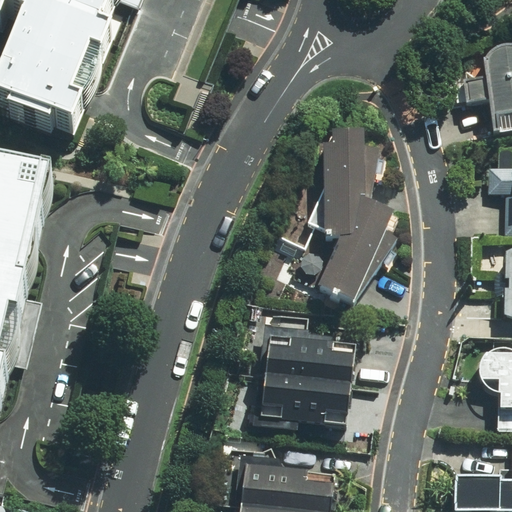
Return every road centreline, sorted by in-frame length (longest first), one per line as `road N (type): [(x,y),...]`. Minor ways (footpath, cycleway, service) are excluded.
road 1 (residential): [(342,26),(300,62),(223,171),(155,358),(118,511)]
road 2 (residential): [(382,35),(425,145),(439,214),(434,296),(392,511)]
